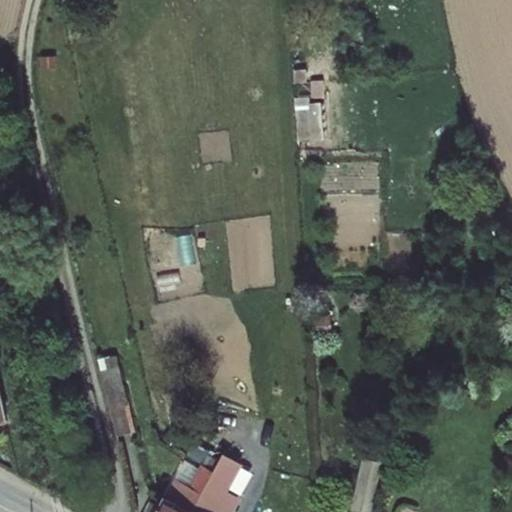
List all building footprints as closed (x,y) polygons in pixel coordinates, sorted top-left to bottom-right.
[(310,99),(296,99),(295,143),(324,144),(325,81),(310,81),(310,99)] [(329,241),(330,262),(376,261),(375,240),(329,241)] [(7,360),(0,361),(0,419),(21,414),(7,360)] [(143,431),(122,433),(128,457),(148,452),(143,431)] [(383,454),(366,451),(354,502),(371,506),(383,454)] [(187,497),(171,488),(159,511),(189,511),(215,463),(207,458),(187,497)] [(222,467),(215,463),(189,511),(215,511),(202,505),(222,467)]
